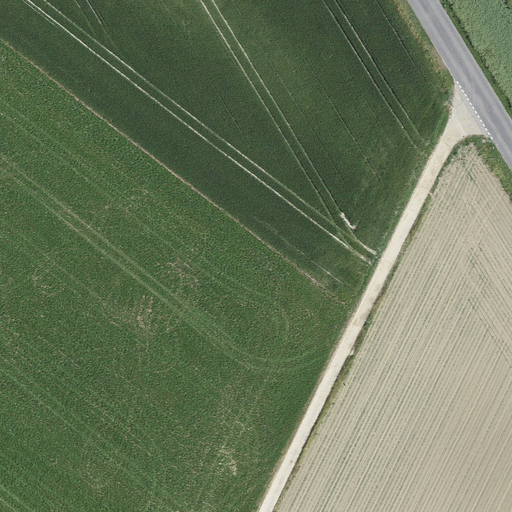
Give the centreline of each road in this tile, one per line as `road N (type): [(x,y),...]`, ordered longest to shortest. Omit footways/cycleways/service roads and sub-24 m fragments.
road 1 (track): [(476,86),(265,511)]
road 2 (tertiary): [(423,0),(511,144)]
